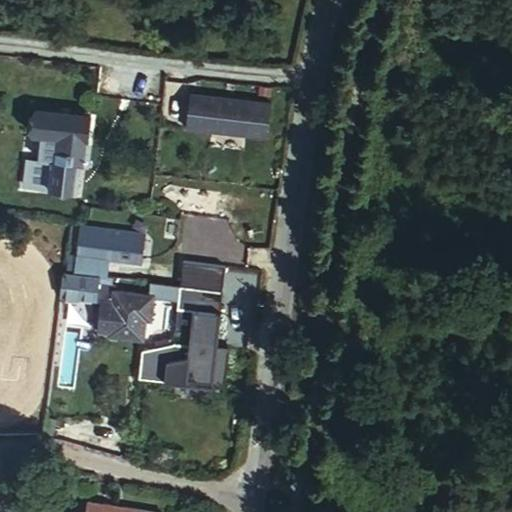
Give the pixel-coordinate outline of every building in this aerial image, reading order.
[(30,78),(33,63),(12,60),(9,77),(30,78)] [(37,134),(33,161),(91,171),(96,144),(100,144),(108,96),(55,86),(50,111),(60,113),(56,137),(37,134)] [(193,95),(188,130),(249,137),(253,102),(193,95)] [(253,102),(249,137),(269,139),(273,104),(253,102)] [(88,244),(87,263),(116,265),(118,266),(120,248),(151,251),(154,223),(98,217),(96,244),(88,244)] [(91,217),(88,244),(96,244),(98,217),(91,217)] [(116,272),(116,265),(87,263),(78,262),(74,291),(116,295),(115,313),(126,314),(126,328),(155,331),(158,305),(172,304),(171,284),(133,279),(132,273),(116,272)] [(141,382),(228,386),(230,348),(221,347),(224,291),(180,289),(178,327),(192,327),(191,349),(143,346),(141,382)] [(93,511),(144,511),(146,496),(96,493),(93,511)] [(146,496),(144,511),(172,511),(174,499),(146,496)]
